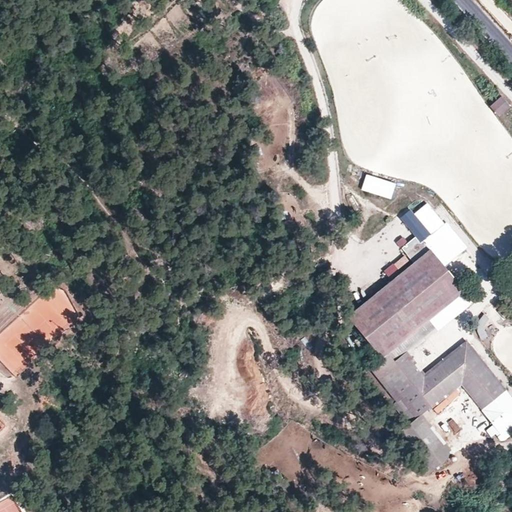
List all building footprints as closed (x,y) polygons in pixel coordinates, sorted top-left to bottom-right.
[(499,120),(511,110),(502,99),(490,109),(499,120)] [(392,201),(397,185),(366,176),(361,192),(392,201)] [(430,250),(443,266),(455,257),(435,232),(408,254),(414,262),(430,250)] [(430,250),(414,262),(347,317),(380,358),(381,359),(464,291),(443,266),(430,250)] [(398,268),(407,258),(402,253),(393,264),(398,268)] [(408,424),(422,414),(462,383),(494,424),(490,427),(498,437),(502,434),(506,438),(511,433),(511,404),(465,348),(429,378),(416,388),(392,359),(405,349),(450,312),(454,317),(473,302),(464,291),(381,359),(380,358),(369,367),(396,402),(393,405),(408,424)] [(405,349),(407,351),(436,327),(438,330),(454,317),(450,312),(405,349)] [(511,397),(466,341),(425,373),(429,378),(465,348),(511,404),(511,397)] [(407,351),(405,349),(392,359),(416,388),(429,378),(425,373),(407,351)] [(408,458),(423,477),(454,454),(422,414),(408,424),(401,430),(400,431),(416,452),(408,458)]
